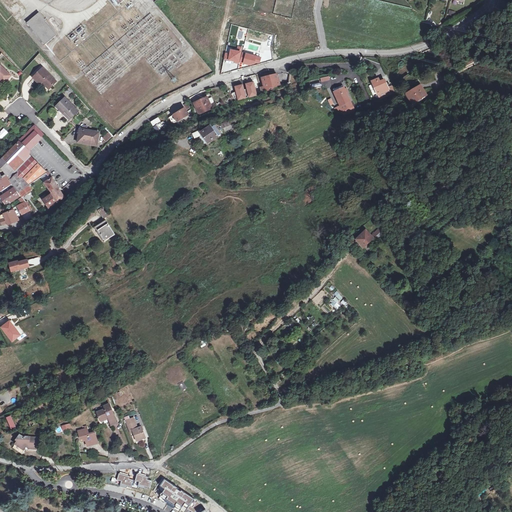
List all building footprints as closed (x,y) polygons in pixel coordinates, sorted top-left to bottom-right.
[(39,13),(27,23),(45,45),(56,35),(44,20),(45,19),(39,13)] [(231,55),(226,54),(225,59),(236,62),(236,63),(240,64),(242,53),(232,51),(231,55)] [(1,67),(0,67),(0,81),(1,80),(4,83),(11,76),(1,67)] [(43,68),(33,78),(40,85),(42,82),(49,89),(57,82),(43,68)] [(277,74),(263,78),(264,82),(265,87),(273,85),(273,86),(271,87),(272,90),(281,87),(277,74)] [(394,94),(392,87),(388,89),(384,81),(380,83),(379,80),(373,83),(379,96),(375,97),(377,101),(394,94)] [(265,87),(264,82),(263,82),(264,87),(262,88),(263,89),(257,91),(258,94),(272,90),(271,87),(273,86),(273,85),(265,87)] [(407,94),(412,103),(426,95),(421,86),(407,94)] [(230,98),(237,95),(233,88),(227,91),(230,98)] [(339,98),(338,99),(341,106),(350,102),(344,88),(336,92),(339,98)] [(207,96),(193,103),(198,114),(212,108),(207,96)] [(65,98),(56,107),(63,114),(65,112),(72,119),(78,112),(65,98)] [(350,102),(341,106),(335,108),(340,112),(343,111),(345,115),(355,111),(350,102)] [(184,108),(173,114),(177,121),(188,115),(184,108)] [(65,112),(63,114),(70,121),(72,119),(65,112)] [(177,121),(173,114),(169,117),(173,123),(177,121)] [(158,118),(152,122),(155,126),(154,126),(156,129),(157,128),(155,125),(161,122),(158,118)] [(228,130),(234,127),(232,123),(231,121),(222,125),(225,132),(228,130)] [(10,181),(19,193),(29,186),(40,178),(41,177),(43,176),(44,177),(47,175),(46,174),(46,173),(47,173),(27,152),(44,134),(35,125),(18,142),(19,142),(0,161),(0,167),(11,180),(10,181)] [(81,130),(78,142),(88,144),(88,141),(98,143),(99,133),(86,131),(86,127),(83,126),(81,129),(81,130)] [(200,131),(193,134),(195,138),(199,135),(202,134),(207,142),(208,143),(220,134),(214,126),(211,128),(210,126),(201,133),(200,131)] [(50,179),(46,173),(46,174),(47,175),(44,177),(43,176),(41,177),(45,183),(50,179)] [(0,190),(7,186),(11,183),(9,181),(6,177),(2,179),(2,178),(0,179),(0,190)] [(65,198),(63,196),(52,178),(50,179),(45,183),(44,183),(52,194),(58,203),(65,198)] [(19,193),(21,197),(32,189),(29,186),(19,193)] [(0,200),(3,205),(4,205),(5,206),(6,205),(7,206),(11,204),(10,202),(14,199),(19,196),(14,188),(9,192),(0,197),(0,200)] [(58,203),(52,194),(43,200),(49,209),(58,203)] [(18,206),(18,207),(20,211),(28,207),(25,203),(23,204),(18,206)] [(104,207),(99,210),(104,219),(109,216),(104,207)] [(8,225),(15,223),(15,222),(19,220),(14,210),(12,211),(11,210),(10,211),(10,212),(0,215),(0,219),(0,220),(3,226),(7,224),(8,224),(8,225)] [(91,212),(85,217),(88,220),(94,215),(91,212)] [(106,220),(95,227),(100,236),(101,235),(105,241),(115,235),(106,220)] [(366,230),(356,240),(364,248),(375,237),(381,231),(378,229),(372,235),(370,232),(369,233),(366,230)] [(381,231),(375,237),(377,240),(383,234),(381,231)] [(18,261),(10,264),(12,271),(29,267),(27,260),(18,263),(18,261)] [(9,285),(14,300),(19,298),(14,283),(9,285)] [(337,310),(341,307),(337,303),(343,298),(339,293),(329,302),(337,310)] [(11,324),(10,325),(9,323),(2,328),(12,342),(19,337),(20,336),(11,324)] [(183,381),(178,384),(183,391),(187,388),(183,381)] [(105,409),(98,412),(101,420),(108,417),(109,419),(111,425),(117,423),(110,404),(104,406),(105,409)] [(11,416),(7,418),(11,428),(15,427),(11,416)] [(135,421),(127,424),(130,431),(133,430),(133,433),(137,440),(145,437),(141,427),(138,428),(135,421)] [(85,429),(78,431),(81,440),(83,439),(85,438),(86,441),(87,445),(92,443),(98,442),(95,433),(89,434),(87,426),(85,427),(85,429)] [(18,441),(13,448),(22,453),(24,450),(26,446),(29,447),(29,448),(41,449),(41,438),(26,437),(25,438),(20,435),(16,440),(18,441)] [(117,479),(122,481),(121,484),(131,486),(133,481),(129,480),(130,477),(119,473),(117,479)] [(139,485),(150,487),(151,481),(147,480),(147,477),(145,477),(145,476),(137,474),(135,480),(140,481),(139,485)] [(193,498),(186,494),(164,479),(160,486),(164,489),(162,492),(160,495),(167,500),(175,505),(177,502),(187,508),(189,504),(193,498)]
